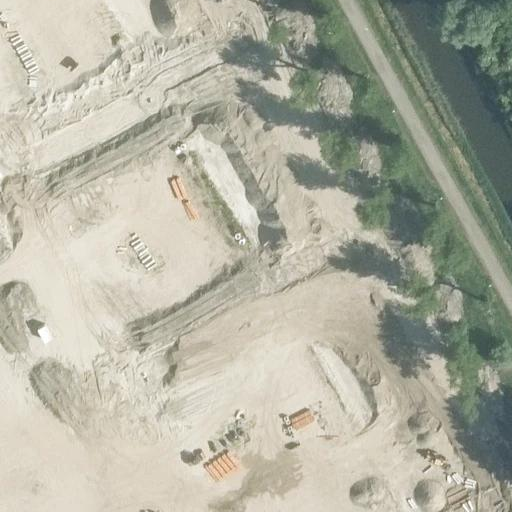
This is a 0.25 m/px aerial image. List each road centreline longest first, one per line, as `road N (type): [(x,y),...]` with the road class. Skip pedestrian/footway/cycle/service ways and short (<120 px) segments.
road 1 (residential): [(11,182),(258,50)]
road 2 (residential): [(368,255),(122,388)]
road 3 (residential): [(11,182),(122,388)]
road 4 (residential): [(122,388),(186,511)]
road 5 (residential): [(122,388),(0,453)]
